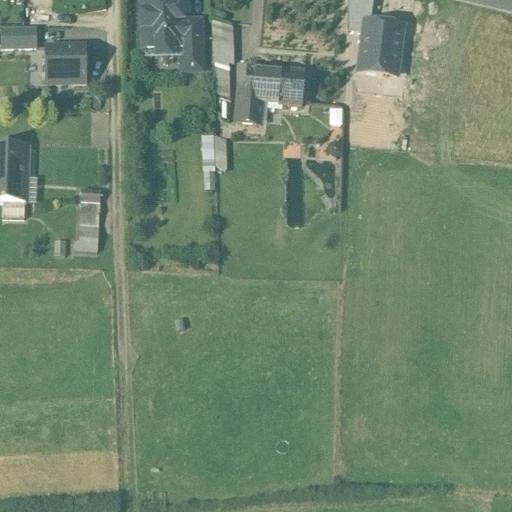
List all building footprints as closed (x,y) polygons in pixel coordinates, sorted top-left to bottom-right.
[(181,2),(141,4),(142,24),(140,24),(141,40),(143,40),(143,61),(182,60),(183,60),(182,34),(181,2)] [(365,26),(358,74),(381,77),(382,69),(395,71),(401,31),(365,26)] [(233,32),(212,32),(213,90),(216,90),(216,104),(229,103),(228,69),(233,69),(233,32)] [(198,34),(182,34),(183,60),(182,60),(182,82),(200,81),(198,34)] [(0,58),(34,57),(33,36),(0,37),(0,58)] [(85,58),(44,59),(45,95),(85,94),(85,58)] [(269,72),(250,70),(246,106),(259,107),(265,108),(269,72)] [(305,76),(269,72),(265,108),(302,112),(305,76)] [(246,106),(239,105),(236,126),(256,129),(259,107),(246,106)] [(225,146),(215,146),(216,165),(226,165),(225,146)] [(28,160),(0,158),(0,191),(27,193),(28,160)] [(27,193),(0,191),(0,215),(14,216),(13,233),(25,233),(27,193)] [(101,202),(82,201),(82,215),(98,216),(100,216),(101,202)] [(98,216),(82,215),(79,215),(78,252),(72,252),(72,262),(96,263),(98,216)]
